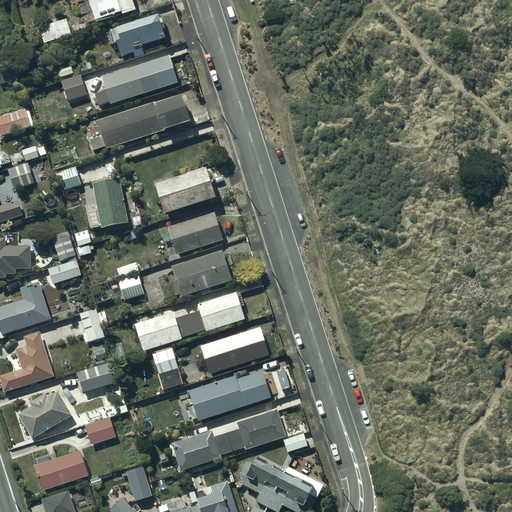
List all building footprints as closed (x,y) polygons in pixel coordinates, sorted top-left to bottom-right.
[(89,0),(96,23),(135,12),(131,0),(89,0)] [(164,39),(157,17),(115,30),(115,31),(110,32),(111,34),(108,35),(111,46),(115,45),(119,57),(143,50),(141,46),(164,39)] [(71,35),(65,20),(38,29),(44,44),(71,35)] [(177,84),(168,56),(101,77),(105,91),(94,94),(98,106),(109,103),(109,105),(177,84)] [(0,65),(0,84),(19,78),(14,61),(0,65)] [(81,75),(60,81),(66,102),(87,96),(81,75)] [(153,103),(96,122),(101,136),(89,140),(93,151),(105,147),(106,150),(189,122),(180,96),(154,105),(153,103)] [(0,115),(0,136),(30,127),(24,109),(0,115)] [(36,147),(21,152),(25,162),(39,157),(36,147)] [(39,161),(29,164),(34,180),(44,177),(39,161)] [(28,163),(7,170),(13,191),(35,184),(28,163)] [(75,167),(55,173),(61,192),(80,185),(75,167)] [(204,169),(153,185),(162,214),(213,198),(204,169)] [(119,178),(91,184),(99,229),(127,223),(119,178)] [(0,222),(21,216),(17,201),(0,207),(0,222)] [(213,214),(167,228),(175,255),(222,241),(213,214)] [(52,242),(59,262),(76,256),(69,236),(52,242)] [(0,279),(4,279),(4,275),(15,275),(15,269),(29,269),(29,247),(5,247),(5,239),(0,239),(0,279)] [(221,251),(170,267),(180,297),(231,281),(221,251)] [(76,259),(46,269),(51,285),(81,276),(76,259)] [(118,279),(124,300),(144,295),(138,273),(118,279)] [(0,307),(0,329),(1,335),(50,320),(38,283),(19,288),(23,300),(0,307)] [(236,293),(197,305),(206,333),(244,320),(236,293)] [(96,309),(79,314),(88,343),(105,338),(96,309)] [(134,325),(142,352),(181,340),(173,313),(134,325)] [(259,327),(199,347),(209,376),(268,356),(259,327)] [(21,369),(0,375),(0,384),(3,393),(53,378),(40,333),(24,338),(26,346),(15,350),(21,369)] [(172,349),(151,355),(162,391),(183,385),(172,349)] [(108,363),(76,373),(82,393),(114,384),(108,363)] [(235,376),(188,391),(197,422),(270,400),(261,372),(236,380),(235,376)] [(31,406),(17,415),(32,440),(70,416),(56,393),(48,399),(45,394),(29,403),(31,406)] [(236,423),(238,430),(214,438),(212,431),(171,444),(180,471),(220,458),(220,456),(244,448),(245,451),(286,438),(277,410),(236,423)] [(110,419),(84,426),(89,444),(115,437),(110,419)] [(302,434),(282,440),(287,453),(306,447),(302,434)] [(34,459),(36,465),(34,466),(42,490),(87,476),(79,452),(50,461),(48,455),(34,459)] [(239,473),(245,476),(241,485),(259,493),(255,502),(274,511),(279,511),(282,506),(294,511),(310,511),(323,485),(259,455),(257,458),(254,457),(251,465),(245,462),(239,473)] [(130,470),(138,497),(151,493),(143,466),(130,470)] [(212,468),(195,473),(198,484),(215,479),(212,468)] [(212,495),(195,501),(196,505),(174,511),(236,511),(227,482),(209,487),(212,495)] [(75,511),(68,490),(40,499),(44,511),(75,511)] [(133,511),(122,499),(110,510),(111,511),(133,511)]
